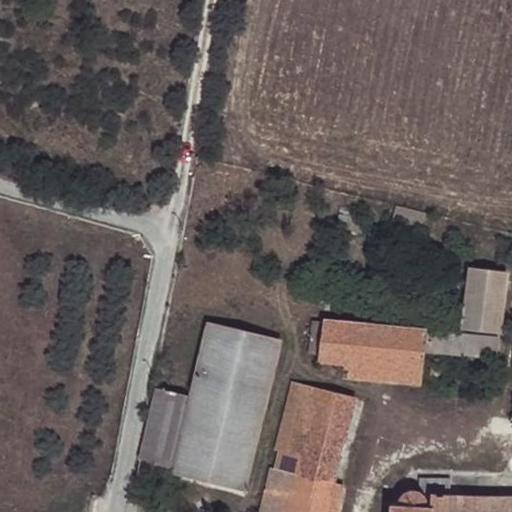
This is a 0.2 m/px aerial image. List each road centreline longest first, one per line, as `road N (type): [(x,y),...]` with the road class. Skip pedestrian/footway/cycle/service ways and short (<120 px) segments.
road 1 (residential): [(114,511),(168,231),(0,178)]
road 2 (track): [(168,231),(211,0)]
